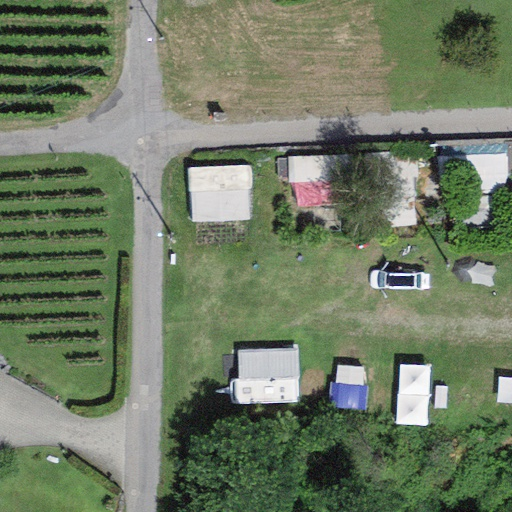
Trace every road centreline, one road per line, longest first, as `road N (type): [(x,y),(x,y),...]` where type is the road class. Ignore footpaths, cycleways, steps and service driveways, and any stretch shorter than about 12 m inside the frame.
road 1 (unclassified): [(136,511),(145,433),(143,130)]
road 2 (unclassified): [(143,130),(511,119)]
road 3 (track): [(511,331),(303,316)]
road 4 (unknown): [(0,412),(141,465)]
road 5 (unclassified): [(143,130),(139,0)]
